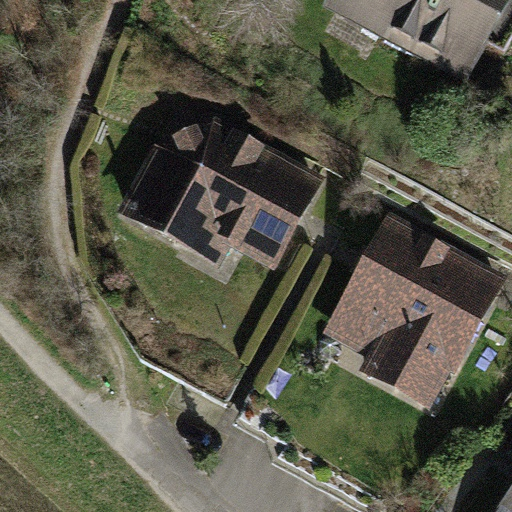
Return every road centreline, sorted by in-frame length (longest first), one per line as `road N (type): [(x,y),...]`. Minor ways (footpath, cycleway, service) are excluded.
road 1 (residential): [(212,511),(160,462),(57,231)]
road 2 (track): [(0,314),(160,462)]
